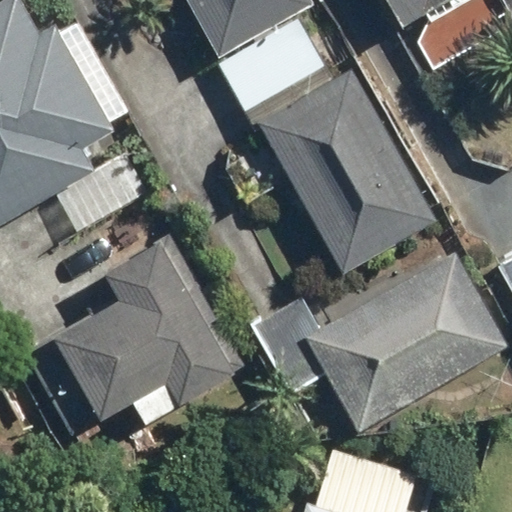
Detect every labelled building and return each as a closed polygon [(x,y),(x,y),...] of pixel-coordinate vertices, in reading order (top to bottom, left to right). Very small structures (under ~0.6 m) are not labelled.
[(0,0),(0,223),(99,166),(85,144),(117,125),(55,21),(38,31),(20,0),(0,0)] [(316,0),(190,0),(220,56),(319,3),(316,0)] [(511,0),(390,0),(403,22),(442,0),(501,0),(509,13),(511,11),(511,0)] [(353,63),(257,117),(343,271),(440,217),(353,63)] [(122,294),(20,349),(65,432),(170,375),(180,395),(238,363),(166,232),(106,264),(122,294)] [(452,248),(323,321),(304,287),(248,318),(288,389),(325,369),(357,426),(505,342),(452,248)] [(345,511),(307,501),(303,511),(345,511)]
